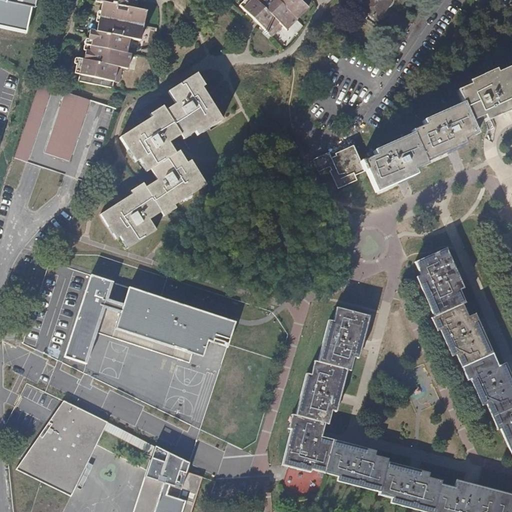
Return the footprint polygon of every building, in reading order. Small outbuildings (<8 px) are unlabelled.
[(0,0),(0,24),(28,31),(33,6),(0,0)] [(70,79),(89,85),(116,92),(117,85),(122,86),(126,70),(130,71),(134,60),(134,59),(132,59),(126,58),(127,53),(118,51),(120,43),(128,45),(129,40),(140,43),(147,11),(136,8),(137,3),(129,1),(129,0),(90,0),(91,0),(92,0),(85,31),(79,30),(78,36),(97,40),(96,47),(77,43),(73,59),(68,58),(65,72),(65,74),(70,76),(70,79)] [(242,0),(239,4),(255,19),(257,16),(263,21),(260,23),(272,35),(283,24),(288,29),(309,9),(301,1),(301,0),(242,0)] [(376,19),(389,0),(363,0),(359,7),(366,12),(376,19)] [(376,19),(366,12),(363,18),(372,25),(376,19)] [(96,47),(97,40),(78,36),(77,39),(77,43),(96,47)] [(138,50),(140,45),(140,43),(129,40),(128,45),(127,53),(126,58),(132,59),(134,59),(136,56),(138,50)] [(127,53),(128,45),(120,43),(118,51),(127,53)] [(509,104),(511,103),(511,74),(509,67),(496,72),(495,69),(487,72),(467,81),(469,85),(456,90),(462,103),(470,122),(483,117),(485,122),(511,110),(509,104)] [(223,120),(204,88),(207,86),(199,72),(170,91),(177,104),(166,110),(179,132),(182,136),(184,140),(189,137),(197,132),(199,135),(223,120)] [(39,84),(16,159),(29,163),(52,88),(39,84)] [(45,154),(71,162),(91,100),(65,92),(45,154)] [(476,134),(470,122),(462,103),(443,111),(421,121),(422,124),(411,129),(412,133),(426,162),(465,144),(464,140),(476,134)] [(177,154),(170,143),(175,139),(182,136),(179,132),(166,110),(164,105),(151,113),(153,116),(151,117),(142,123),(121,137),(136,163),(141,160),(148,172),(153,169),(177,154)] [(426,162),(412,133),(389,143),(372,151),(374,154),(362,160),(367,171),(376,192),(415,174),(413,171),(427,165),(426,162)] [(367,171),(362,160),(359,161),(353,145),(334,153),(335,156),(331,157),(328,151),(310,159),(316,173),(329,167),(330,168),(331,169),(329,170),(337,189),(357,180),(355,176),(367,171)] [(209,185),(194,160),(189,163),(181,151),(177,154),(153,169),(159,179),(153,183),(147,186),(163,212),(165,217),(179,208),(177,205),(209,185)] [(133,194),(122,202),(102,214),(118,240),(121,238),(128,249),(158,231),(151,219),(153,218),(163,212),(147,186),(145,183),(132,191),(133,194)] [(79,237),(85,226),(71,220),(66,231),(79,237)] [(464,287),(446,247),(416,261),(420,272),(416,275),(419,281),(434,316),(462,304),(466,302),(460,290),(464,287)] [(232,350),(239,324),(95,278),(68,359),(89,366),(100,334),(192,364),(195,355),(208,359),(212,344),(232,350)] [(493,353),(475,313),(467,316),(462,304),(434,316),(431,317),(436,329),(440,328),(452,355),(455,353),(461,367),(493,353)] [(358,358),(369,315),(335,307),(331,321),(328,320),(317,362),(347,369),(351,370),(354,357),(358,358)] [(511,407),(511,377),(510,372),(505,362),(499,365),(493,353),(461,367),(467,380),(471,378),(482,404),(485,402),(491,416),(511,407)] [(336,411),(347,369),(317,362),(313,361),(310,375),(306,373),(295,415),(325,423),(328,423),(332,410),(336,411)] [(41,439),(19,471),(74,498),(105,433),(109,424),(66,403),(41,439)] [(511,407),(491,416),(498,431),(501,429),(511,452),(511,453),(511,407)] [(313,469),(321,436),(325,423),(295,415),(292,415),(289,428),(292,430),(285,456),(283,464),(312,472),(313,469)] [(160,450),(109,424),(105,433),(157,460),(160,450)] [(326,472),(335,439),(321,436),(313,469),(326,472)] [(389,462),(390,458),(377,455),(378,451),(335,439),(326,472),(339,476),(338,479),(382,491),(389,462)] [(180,492),(188,464),(160,450),(157,460),(150,482),(180,492)] [(434,511),(442,484),(443,481),(430,477),(432,473),(389,462),(382,491),(380,495),(394,499),(393,502),(430,511),(434,511)] [(180,492),(150,482),(146,481),(136,511),(192,511),(196,502),(204,479),(191,474),(193,466),(188,464),(180,492)] [(493,511),(499,490),(457,479),(455,487),(442,484),(434,511),(493,511)] [(511,511),(511,493),(499,490),(493,511),(511,511)]
